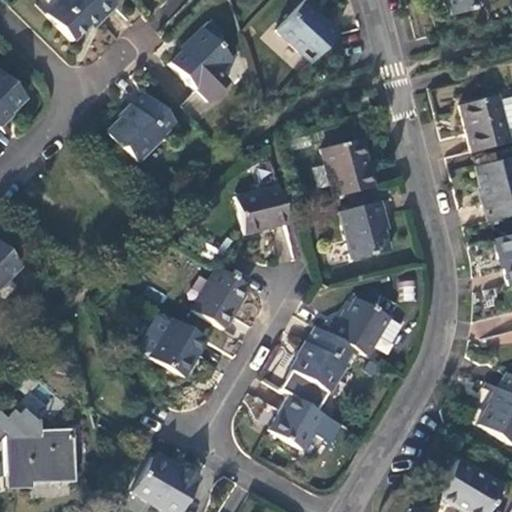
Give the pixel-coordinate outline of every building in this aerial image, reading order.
[(114,6),(108,0),(60,0),(44,16),(69,42),(94,18),(98,22),(114,6)] [(444,0),(449,17),(486,7),(483,0),(444,0)] [(336,36),(337,35),(316,14),(313,16),(300,4),(275,32),(309,65),(336,36)] [(204,102),(226,81),(217,73),(230,60),(212,42),(219,35),(207,23),(186,44),(189,46),(169,65),(204,102)] [(0,122),(24,100),(0,75),(0,122)] [(176,128),(145,96),(106,134),(135,164),(160,139),(163,142),(176,128)] [(496,96),(458,106),(470,154),(510,145),(505,130),(511,128),(511,96),(497,100),(496,96)] [(367,98),(353,100),(357,118),(371,114),(367,98)] [(331,199),(371,188),(359,141),(319,151),(331,199)] [(511,158),(473,168),(487,224),(511,217),(511,158)] [(232,242),(276,232),(277,231),(267,191),(265,192),(222,202),(232,242)] [(380,203),(337,214),(351,262),(388,252),(383,232),(387,231),(380,203)] [(511,234),(492,240),(499,269),(502,268),(508,288),(511,286),(511,234)] [(0,287),(20,268),(0,247),(0,287)] [(248,290),(221,273),(214,270),(189,312),(222,332),(248,290)] [(359,353),(366,357),(388,320),(354,299),(339,324),(334,322),(327,334),(359,353)] [(135,353),(146,360),(169,321),(158,315),(152,317),(134,347),(135,353)] [(181,380),(205,342),(169,321),(146,360),(181,380)] [(359,353),(327,334),(320,330),(293,374),(327,395),(342,370),(347,374),(359,353)] [(511,378),(506,375),(476,427),(509,447),(511,443),(511,378)] [(300,453),(323,415),(288,395),(266,432),(300,453)] [(1,437),(3,479),(14,479),(14,491),(31,491),(31,485),(73,484),(71,430),(38,432),(39,436),(1,437)] [(179,467),(154,451),(150,458),(175,474),(179,467)] [(175,474),(150,458),(128,494),(157,511),(178,511),(199,479),(179,467),(175,474)] [(455,511),(486,511),(500,487),(456,460),(434,499),(455,511)] [(14,479),(3,479),(3,491),(14,491),(14,479)]
